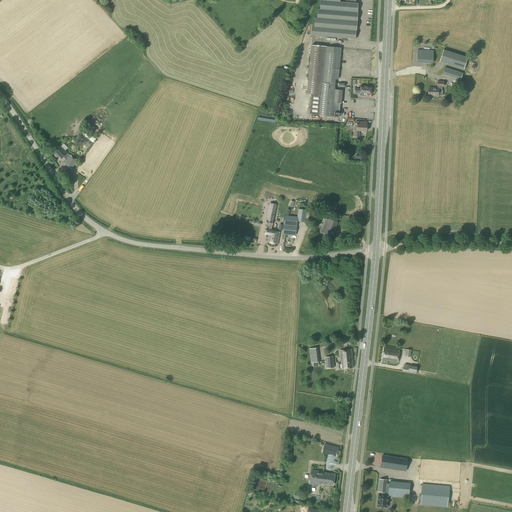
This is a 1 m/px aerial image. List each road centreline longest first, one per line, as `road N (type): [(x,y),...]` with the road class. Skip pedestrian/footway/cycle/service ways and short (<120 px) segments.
road 1 (unclassified): [(376,250),(272,257),(114,236),(69,200),(0,94)]
road 2 (primary): [(346,511),(376,250)]
road 3 (primary): [(376,250),(387,0)]
road 4 (unclassified): [(376,250),(511,244)]
